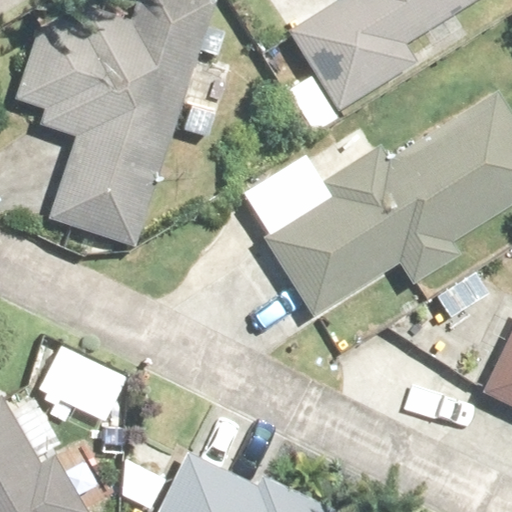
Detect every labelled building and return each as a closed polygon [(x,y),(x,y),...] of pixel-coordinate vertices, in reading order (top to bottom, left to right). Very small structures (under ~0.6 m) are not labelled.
[(118,244),(198,1),(195,0),(123,0),(115,26),(79,14),(74,30),(38,18),(9,105),(35,114),(31,128),(61,138),(35,217),(118,244)] [(325,0),(274,32),(300,74),(276,89),(300,128),(406,61),(396,45),(468,0),(325,0)] [(293,152),(226,192),(299,315),(382,266),(398,292),(467,251),(453,228),(511,193),(511,131),(492,97),(380,164),(364,137),(305,172),(293,152)] [(511,313),(472,393),(511,413),(511,313)] [(132,382),(45,348),(23,404),(111,438),(132,382)] [(0,404),(0,511),(60,511),(76,503),(51,456),(32,466),(0,404)] [(296,511),(169,452),(140,511),(296,511)]
